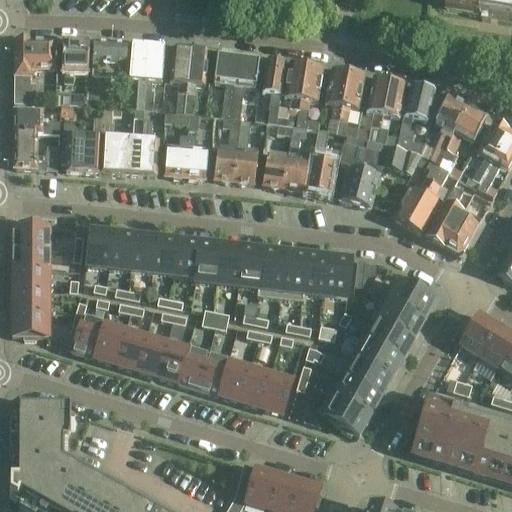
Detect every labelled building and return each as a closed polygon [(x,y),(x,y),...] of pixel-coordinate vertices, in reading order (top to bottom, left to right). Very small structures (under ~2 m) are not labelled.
[(511,0),(447,0),(446,13),(481,18),(480,24),(491,26),(491,20),(497,21),(511,23),(511,0)] [(30,45),(18,45),(13,49),(13,109),(35,110),(36,89),(30,89),(30,82),(31,76),(56,76),(56,46),(30,46),(30,45)] [(88,47),(61,46),(60,80),(64,80),(63,89),(72,89),(73,81),(87,81),(88,47)] [(126,50),(92,48),(90,82),(124,83),(126,50)] [(142,116),(147,51),(131,50),(128,85),(137,86),(135,116),(142,116)] [(147,51),(142,116),(151,116),(153,97),(151,97),(152,87),(160,88),(163,53),(147,51)] [(175,119),(184,119),(190,55),(172,53),(168,88),(177,89),(175,119)] [(190,55),(184,119),(192,120),(194,91),(204,91),(207,57),(190,55)] [(224,91),(220,123),(222,124),(229,125),(237,61),(216,58),(212,89),(224,91)] [(258,63),(237,61),(229,125),(239,126),(239,125),(243,93),(254,94),(258,63)] [(276,130),(277,122),(284,67),(266,64),(261,98),(271,99),(266,129),(275,130),(276,130)] [(277,131),(291,133),(296,133),(305,70),(289,67),(283,103),(292,104),(289,107),(287,123),(277,122),(276,130),(277,130),(277,131)] [(306,135),(310,136),(310,135),(316,136),(317,127),(306,125),(309,107),(317,108),(322,73),(305,70),(296,133),(306,135)] [(339,124),(348,77),(330,74),(324,109),(332,110),(329,125),(328,125),(326,139),(327,139),(336,141),(339,124)] [(344,143),(355,145),(357,133),(346,132),(346,128),(347,128),(350,114),(358,115),(364,81),(348,77),(339,124),(336,141),(344,142),(344,143)] [(370,133),(367,148),(375,150),(389,85),(372,82),(365,117),(373,119),(370,132),(370,133)] [(389,85),(375,150),(384,152),(386,142),(390,122),(398,123),(405,89),(389,85)] [(397,145),(395,155),(408,158),(410,148),(413,136),(409,136),(411,124),(427,126),(434,95),(410,90),(402,122),(397,145)] [(86,96),(85,112),(99,114),(99,97),(86,96)] [(56,98),(55,109),(71,110),(71,99),(56,98)] [(429,166),(429,167),(439,173),(446,154),(464,110),(447,100),(434,128),(441,132),(439,135),(442,137),(429,166)] [(446,154),(445,157),(453,160),(453,161),(461,142),(472,149),(485,122),(464,110),(446,154)] [(60,111),(60,122),(72,123),(73,112),(60,111)] [(13,119),(13,138),(37,138),(37,139),(42,139),(58,139),(59,128),(52,127),(52,132),(42,132),(42,115),(13,114),(13,119)] [(98,179),(121,181),(123,143),(110,142),(111,114),(105,114),(102,114),(101,124),(102,124),(98,179)] [(208,122),(191,120),(189,133),(207,135),(208,122)] [(84,141),(81,178),(98,179),(102,124),(101,124),(93,123),(91,141),(84,141)] [(233,188),(240,131),(239,131),(240,126),(239,125),(239,126),(229,125),(222,124),(221,133),(229,134),(227,147),(229,147),(228,154),(216,153),(212,186),(221,187),(225,189),(229,188),(233,188)] [(132,144),(123,143),(121,181),(156,183),(158,145),(150,145),(151,127),(133,125),(132,144)] [(240,131),(233,188),(236,189),(241,191),(245,189),(253,190),(257,158),(247,156),(250,127),(239,125),(240,126),(239,131),(240,131)] [(61,157),(60,170),(65,171),(65,177),(81,178),(84,141),(78,140),(79,129),(63,128),(62,144),(67,144),(66,157),(61,157)] [(483,164),(471,185),(480,190),(508,136),(496,129),(492,130),(475,160),(483,164)] [(290,141),(291,133),(277,131),(275,139),(290,141)] [(291,133),(290,141),(304,143),(305,143),(306,135),(296,133),(291,133)] [(477,195),(492,204),(496,196),(488,192),(499,173),(507,177),(511,168),(511,138),(508,136),(480,190),(477,195)] [(322,166),(327,139),(326,139),(317,137),(312,164),(311,164),(305,197),(316,199),(317,202),(322,203),(324,201),(327,201),(333,169),(322,166)] [(13,154),(12,171),(15,174),(27,175),(36,175),(57,177),(58,157),(45,156),(45,160),(36,160),(37,139),(37,138),(13,138),(13,154)] [(184,182),(187,141),(179,141),(178,151),(166,150),(164,180),(172,181),(171,184),(181,185),(181,182),(184,182)] [(196,142),(187,141),(184,182),(187,182),(187,185),(196,186),(196,183),(204,184),(207,153),(195,152),(196,142)] [(367,148),(355,145),(344,143),(339,167),(340,167),(339,172),(347,174),(339,207),(369,215),(380,173),(401,178),(409,180),(409,181),(410,181),(420,162),(419,161),(394,155),(375,150),(367,148)] [(286,162),(281,194),(285,195),(289,197),(294,196),(302,198),(302,197),(307,165),(296,164),(299,148),(290,146),(287,162),(286,162)] [(278,194),(281,194),(286,162),(285,162),(266,159),(261,191),(269,192),(273,195),(278,194)] [(407,232),(439,173),(429,167),(425,174),(429,176),(417,195),(410,191),(392,224),(407,232)] [(439,173),(407,232),(421,240),(440,207),(433,204),(448,178),(446,177),(439,173)] [(452,193),(425,242),(443,253),(443,252),(455,259),(462,257),(479,227),(462,217),(462,218),(453,213),(462,198),(454,194),(452,193)] [(48,255),(48,232),(12,232),(12,240),(12,254),(48,255)] [(107,275),(111,239),(89,236),(85,272),(107,275)] [(128,277),(132,241),(111,239),(107,275),(128,277)] [(150,279),(154,244),(132,241),(128,277),(150,279)] [(73,256),(81,256),(82,244),(74,243),(73,256)] [(171,282),(175,246),(154,244),(150,279),(171,282)] [(193,284),(197,248),(175,246),(171,282),(193,284)] [(214,291),(218,251),(197,248),(193,284),(193,288),(214,291)] [(236,293),(240,253),(218,251),(214,291),(236,293)] [(257,303),(262,256),(240,253),(236,293),(257,295),(256,302),(257,303)] [(48,278),(48,255),(12,254),(12,263),(12,277),(48,278)] [(80,269),(81,256),(73,256),(71,268),(80,269)] [(279,305),(284,258),(262,256),(257,303),(279,305)] [(301,307),(306,261),(284,258),(279,305),(301,307)] [(511,258),(501,278),(502,284),(511,289),(511,258)] [(306,261),(301,307),(302,308),(303,300),(324,303),(328,263),(306,261)] [(328,263),(324,303),(346,305),(350,265),(328,263)] [(355,279),(363,280),(364,267),(356,266),(355,279)] [(48,299),(48,278),(12,277),(11,287),(11,298),(48,299)] [(361,293),(363,280),(355,279),(353,293),(361,293)] [(76,299),(78,287),(70,286),(68,298),(76,299)] [(417,299),(399,289),(398,288),(390,303),(388,307),(382,303),(381,305),(422,328),(430,314),(433,308),(427,305),(429,302),(419,296),(417,299)] [(104,300),(106,293),(94,290),(92,298),(104,300)] [(126,305),(127,297),(115,295),(114,302),(126,305)] [(127,297),(126,305),(138,307),(139,299),(127,297)] [(47,321),(48,299),(11,298),(11,309),(11,321),(47,321)] [(168,314),(170,306),(158,303),(156,311),(168,314)] [(107,315),(109,307),(96,305),(95,313),(107,315)] [(418,335),(422,328),(381,305),(370,323),(411,347),(418,335)] [(170,306),(168,314),(180,316),(182,308),(170,306)] [(74,320),(82,323),(85,311),(78,309),(74,320)] [(129,320),(131,312),(119,309),(117,317),(129,320)] [(131,312),(129,320),(142,322),(143,314),(131,312)] [(214,326),(216,318),(204,316),(202,324),(214,326)] [(172,329),(174,321),(161,318),(160,326),(172,329)] [(214,326),(226,329),(228,321),(216,318),(214,326)] [(477,318),(456,353),(478,366),(479,363),(488,348),(498,333),(499,331),(477,318)] [(344,333),(350,323),(343,319),(337,329),(344,333)] [(81,325),(82,323),(74,320),(71,332),(78,335),(81,325)] [(47,343),(47,321),(11,321),(11,332),(11,343),(23,343),(23,346),(35,346),(35,343),(46,343),(47,343)] [(174,321),(172,329),(184,331),(186,323),(174,321)] [(254,331),(255,323),(243,321),(242,329),(254,331)] [(255,323),(254,331),(266,334),(268,326),(255,323)] [(407,355),(411,347),(370,323),(369,325),(376,328),(372,335),(367,345),(360,341),(360,342),(401,365),(407,355)] [(213,334),(214,326),(202,324),(201,331),(213,334)] [(92,364),(102,331),(81,325),(78,335),(71,358),(92,364)] [(225,336),(226,329),(214,326),(213,334),(225,336)] [(297,340),(298,332),(286,329),(284,337),(297,340)] [(113,371),(123,338),(102,331),(92,364),(113,371)] [(479,363),(478,366),(497,378),(499,375),(508,360),(511,353),(511,339),(499,331),(498,333),(488,348),(479,363)] [(298,332),(297,340),(309,342),(310,334),(298,332)] [(325,346),(328,334),(320,332),(317,344),(325,346)] [(328,334),(325,346),(333,347),(335,335),(328,334)] [(257,346),(259,338),(247,336),(245,344),(257,346)] [(134,377),(144,344),(123,338),(113,371),(134,377)] [(259,338),(257,346),(270,348),(271,341),(259,338)] [(291,353),(292,345),(280,342),(279,350),(291,353)] [(395,376),(401,365),(360,342),(349,361),(390,384),(395,376)] [(155,383),(165,350),(144,344),(134,377),(155,383)] [(176,390),(186,357),(165,350),(155,383),(176,390)] [(499,375),(497,378),(511,386),(511,353),(508,360),(499,375)] [(312,368),(316,356),(308,354),(304,366),(312,368)] [(197,396),(207,363),(186,357),(176,390),(197,396)] [(383,396),(390,384),(349,361),(348,362),(354,366),(349,377),(345,384),(379,403),(383,396)] [(218,402),(228,370),(207,363),(197,396),(218,402)] [(239,409),(249,376),(228,370),(218,402),(239,409)] [(299,384),(306,386),(310,374),(302,372),(299,384)] [(260,415),(270,382),(249,376),(239,409),(260,415)] [(281,421),(291,389),(270,382),(260,415),(281,421)] [(303,398),(306,386),(299,384),(295,396),(303,398)] [(372,417),(379,403),(345,384),(337,397),(335,401),(329,397),(328,399),(369,422),(372,417)] [(361,437),(369,422),(328,399),(316,419),(341,433),(340,435),(349,441),(350,441),(352,439),(358,442),(361,437)] [(427,402),(409,463),(511,493),(511,437),(459,421),(460,415),(451,412),(452,410),(427,402)] [(136,511),(61,469),(67,418),(12,417),(12,421),(12,427),(11,505),(21,511),(23,506),(34,511),(136,511)] [(246,482),(252,483),(254,474),(243,471),(240,480),(246,482)] [(255,511),(267,511),(276,481),(254,474),(252,483),(249,491),(247,499),(245,507),(244,509),(255,511)] [(244,490),(249,491),(252,483),(246,482),(240,480),(238,488),(244,490)] [(289,511),(297,487),(276,481),(267,511),(289,511)] [(297,487),(289,511),(313,511),(314,511),(315,511),(316,511),(320,501),(317,500),(319,494),(297,487)] [(241,498),(247,499),(249,491),(244,490),(238,488),(236,496),(241,498)] [(239,506),(245,507),(247,499),(241,498),(236,496),(233,504),(239,506)]
